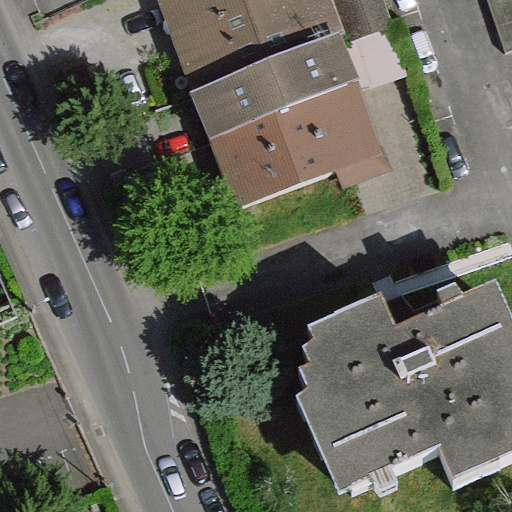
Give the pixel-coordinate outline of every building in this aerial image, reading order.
[(325,0),(161,0),(172,29),(186,67),(197,98),(337,41),(340,40),(325,0)] [(379,0),(333,0),(347,41),(388,28),(379,0)] [(511,0),(488,0),(507,54),(511,51),(511,0)] [(337,41),(197,98),(217,143),(352,89),(358,87),(337,41)] [(352,89),(217,143),(239,208),(376,156),(352,89)] [(298,414),(339,507),(442,459),(456,492),(511,467),(511,332),(497,298),(395,344),(381,312),(310,344),(316,356),(304,363),(312,380),(300,385),(309,405),(298,414)]
